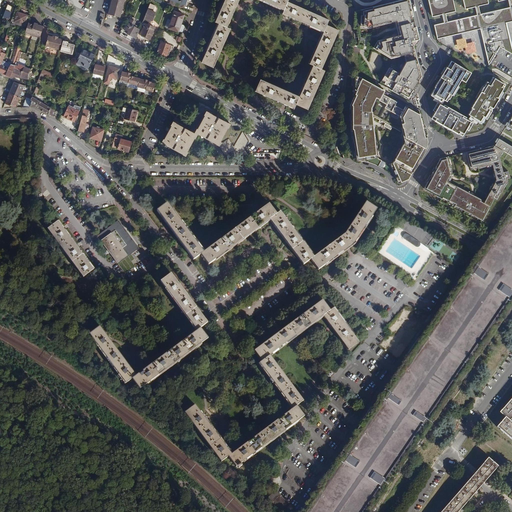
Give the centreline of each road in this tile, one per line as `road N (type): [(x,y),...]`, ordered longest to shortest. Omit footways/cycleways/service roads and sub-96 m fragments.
road 1 (motorway): [(511,226),(315,511)]
road 2 (motorway): [(511,248),(330,511)]
road 3 (motorway): [(352,511),(511,279)]
road 4 (residential): [(140,167),(309,165)]
road 5 (primary): [(363,187),(511,262)]
road 6 (primary): [(174,75),(313,153)]
road 7 (residential): [(323,0),(347,11),(338,68),(308,133)]
road 8 (primary): [(22,0),(148,61)]
road 9 (primary): [(148,61),(38,0)]
road 10 (primary): [(511,254),(405,196)]
